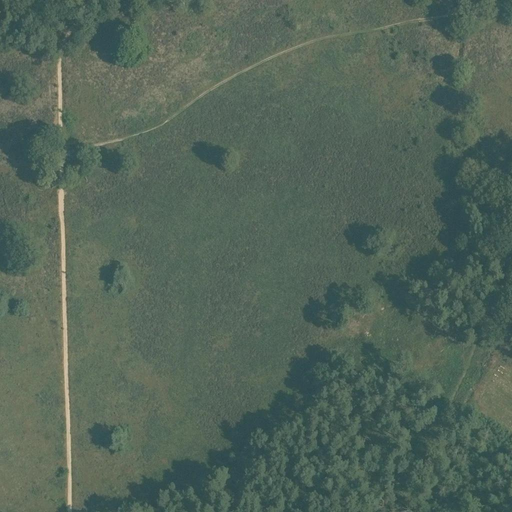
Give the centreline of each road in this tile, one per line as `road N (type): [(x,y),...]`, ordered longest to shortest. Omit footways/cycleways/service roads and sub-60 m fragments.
road 1 (track): [(69,511),(60,151)]
road 2 (track): [(511,265),(396,511)]
road 3 (track): [(60,151),(60,47),(93,0)]
